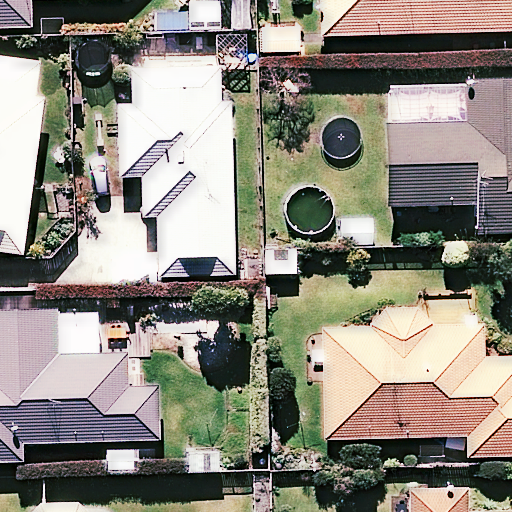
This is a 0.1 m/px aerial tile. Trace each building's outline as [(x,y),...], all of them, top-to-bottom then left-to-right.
[(0,0),(0,31),(29,31),(29,2),(112,1),(112,0),(0,0)] [(511,0),(319,0),(321,38),(511,33),(511,0)] [(299,28),(259,27),(258,55),(298,56),(299,28)] [(36,67),(0,62),(0,254),(20,257),(40,103),(31,102),(36,67)] [(231,278),(226,72),(131,75),(131,108),(117,109),(119,179),(141,179),(142,219),(156,219),(158,280),(231,278)] [(511,83),(470,84),(387,84),(389,208),(478,208),(478,236),(511,236),(511,83)] [(262,248),(259,278),(297,281),(299,250),(262,248)] [(480,329),(463,330),(429,330),(429,312),(374,313),(374,331),(322,333),(324,442),(467,438),(467,459),(511,458),(511,360),(481,361),(480,329)] [(0,464),(20,464),(19,445),(157,444),(156,391),(125,391),(125,356),(94,357),(94,315),(0,315),(0,464)] [(464,511),(464,493),(407,494),(407,511),(464,511)]
